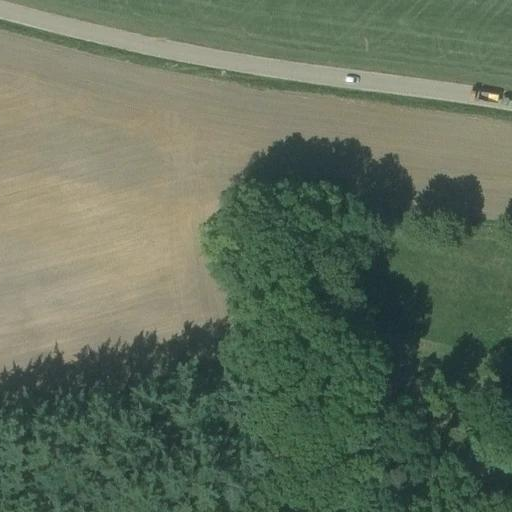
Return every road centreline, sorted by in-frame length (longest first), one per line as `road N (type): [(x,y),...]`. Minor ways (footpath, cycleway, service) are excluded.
road 1 (unclassified): [(511,104),(269,72),(0,9)]
road 2 (track): [(254,511),(511,469)]
